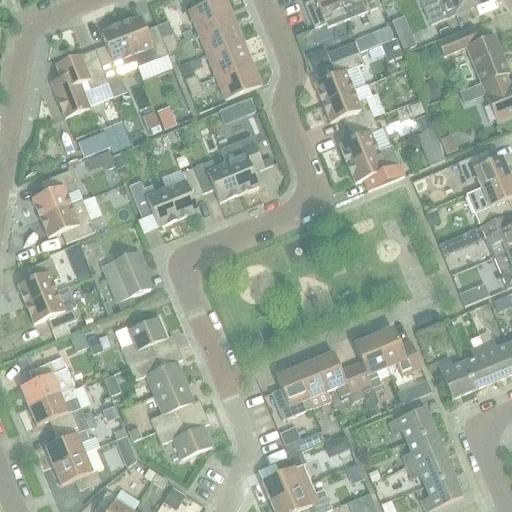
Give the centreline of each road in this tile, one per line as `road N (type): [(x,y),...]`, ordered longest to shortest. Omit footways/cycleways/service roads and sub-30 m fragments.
road 1 (residential): [(222,382),(179,279),(185,261),(292,215),(303,193),(281,106),(291,69),(266,0)]
road 2 (residential): [(0,182),(29,20),(88,0)]
road 3 (residential): [(222,382),(399,307)]
road 4 (residential): [(224,511),(247,446),(222,382)]
